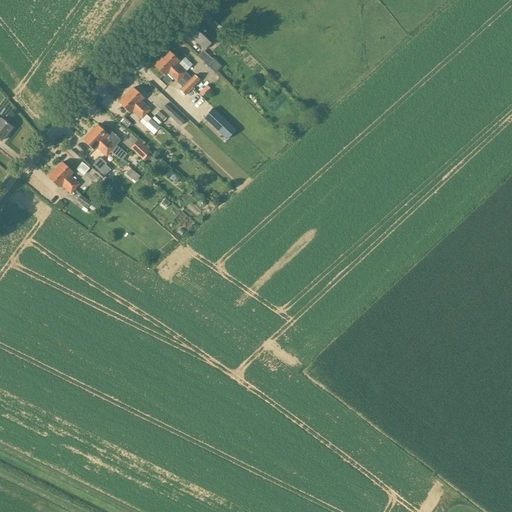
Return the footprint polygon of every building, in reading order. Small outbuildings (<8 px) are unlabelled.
[(205,50),(216,38),(197,20),(186,31),(205,50)] [(169,51),(161,59),(192,88),(201,79),(195,74),(192,78),(177,63),(179,60),(169,51)] [(212,59),(203,51),(198,56),(208,67),(215,73),(221,67),(212,59)] [(187,70),(192,64),(185,57),(179,63),(187,70)] [(192,88),(161,59),(154,66),(164,76),(167,73),(183,88),(180,90),(186,95),(192,88)] [(133,88),(126,96),(145,114),(149,109),(141,101),(144,98),(133,88)] [(140,119),(145,114),(126,96),(119,104),(129,113),(131,111),(140,119)] [(167,104),(162,110),(180,126),(185,121),(167,104)] [(213,109),(204,119),(226,140),(235,129),(213,109)] [(167,118),(159,110),(153,117),(161,125),(167,118)] [(161,127),(151,118),(144,125),(154,134),(161,127)] [(1,120),(0,119),(0,140),(1,142),(12,128),(1,119),(1,120)] [(98,125),(90,133),(110,152),(114,147),(120,142),(120,141),(120,139),(111,131),(107,135),(98,125)] [(110,152),(90,133),(83,140),(93,150),(96,148),(105,157),(110,152)] [(130,149),(134,152),(135,151),(144,159),(151,152),(138,140),(130,149)] [(106,165),(99,159),(93,165),(104,176),(110,170),(106,165)] [(62,162),(55,170),(75,189),(80,184),(70,175),(73,172),(62,162)] [(77,170),(84,174),(89,166),(81,162),(77,170)] [(140,176),(131,169),(127,174),(136,181),(140,176)] [(75,189),(55,170),(48,178),(58,187),(61,185),(70,194),(75,189)] [(167,176),(170,179),(175,174),(171,171),(167,176)] [(81,195),(77,201),(88,208),(92,202),(81,195)] [(166,207),(170,203),(165,199),(161,203),(166,207)] [(87,222),(74,213),(70,218),(83,226),(87,222)]
